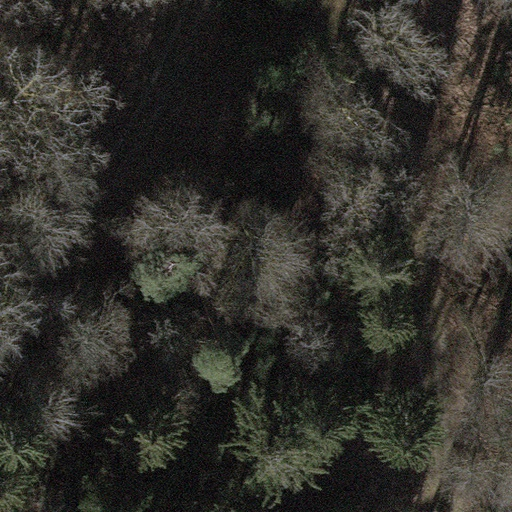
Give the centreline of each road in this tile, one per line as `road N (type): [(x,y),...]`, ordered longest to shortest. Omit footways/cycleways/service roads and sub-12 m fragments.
road 1 (track): [(438,511),(438,409),(330,0)]
road 2 (track): [(0,284),(13,281),(106,178),(187,0)]
